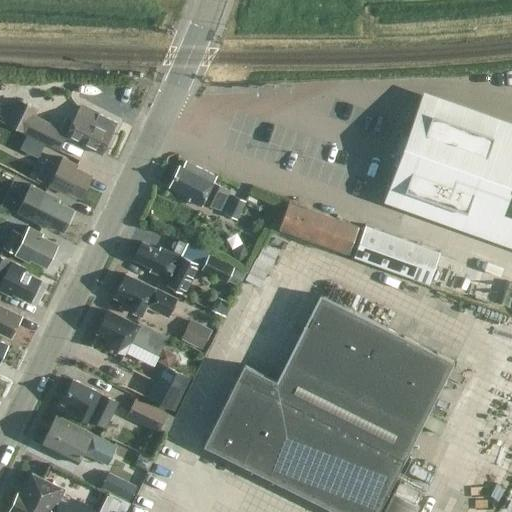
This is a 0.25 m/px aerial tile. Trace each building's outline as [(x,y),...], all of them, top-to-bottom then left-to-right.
[(511,125),(427,95),(390,198),(407,204),(511,241),(511,125)] [(97,117),(79,108),(72,121),(66,118),(61,128),(34,115),(36,109),(17,100),(6,123),(59,150),(66,136),(101,153),(116,122),(99,113),(97,117)] [(64,189),(80,196),(90,174),(76,167),(77,164),(62,157),(58,166),(46,160),(37,178),(49,184),(63,191),(64,189)] [(203,202),(220,210),(230,190),(213,182),(216,175),(185,160),(182,167),(179,165),(169,186),(190,196),(188,199),(202,205),(203,202)] [(47,223),(63,231),(73,209),(59,202),(60,199),(33,186),(20,213),(32,219),(46,226),(47,223)] [(225,212),(236,218),(245,200),(234,195),(225,212)] [(278,228),(348,253),(428,282),(440,251),(363,224),(361,229),(357,228),(358,226),(288,201),(278,228)] [(30,258),(45,266),(56,244),(41,236),(42,233),(28,226),(24,235),(12,229),(3,247),(15,253),(14,254),(29,261),(30,258)] [(134,258),(155,268),(153,272),(168,279),(166,284),(185,293),(199,264),(179,255),(179,256),(160,247),(158,250),(142,242),(134,258)] [(271,265),(278,250),(264,242),(256,257),(271,265)] [(238,261),(249,255),(243,243),(231,249),(238,261)] [(245,270),(208,253),(201,268),(226,280),(227,278),(239,283),(245,270)] [(12,292),(28,300),(39,278),(23,271),(25,268),(0,255),(0,289),(11,295),(12,292)] [(259,287),(267,272),(252,264),(245,279),(259,287)] [(167,315),(176,298),(126,273),(115,297),(129,303),(127,307),(142,314),(146,305),(167,315)] [(339,511),(377,511),(453,361),(320,294),(277,380),(243,364),(204,444),(339,511)] [(0,331),(10,337),(21,315),(0,304),(0,331)] [(139,323),(139,325),(108,310),(97,333),(111,340),(109,344),(125,352),(131,340),(163,356),(172,339),(139,323)] [(202,349),(208,336),(212,329),(190,319),(180,339),(191,344),(202,349)] [(175,366),(190,365),(189,351),(175,352),(175,366)] [(145,396),(173,410),(190,377),(162,363),(145,396)] [(110,416),(117,401),(101,393),(101,392),(74,379),(62,403),(77,410),(76,414),(88,420),(89,418),(105,426),(110,416)] [(126,416),(158,431),(167,412),(135,396),(126,416)] [(422,424),(440,433),(445,422),(428,413),(422,424)] [(107,464),(114,450),(116,445),(91,433),(92,433),(56,415),(41,445),(77,463),(82,452),(107,464)] [(98,466),(93,477),(115,488),(120,477),(98,466)] [(93,511),(95,509),(61,493),(64,487),(31,472),(21,492),(18,491),(8,511),(10,511),(93,511)] [(100,511),(122,511),(129,501),(108,490),(98,510),(100,511)]
